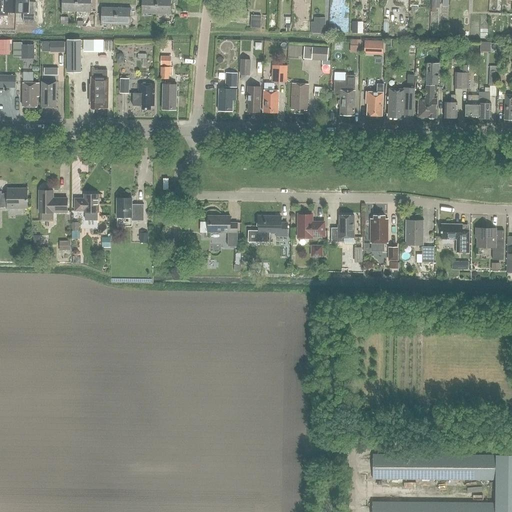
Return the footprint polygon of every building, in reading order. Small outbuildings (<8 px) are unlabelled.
[(0,0),(0,16),(9,16),(9,12),(16,12),(16,0),(4,0),(5,1),(0,0)] [(16,0),(16,12),(23,13),(23,22),(35,22),(36,2),(29,2),(28,0),(16,0)] [(61,0),(62,11),(76,12),(76,0),(61,0)] [(76,0),(76,12),(91,12),(91,0),(76,0)] [(141,0),(142,14),(156,14),(156,0),(141,0)] [(156,0),(156,14),(171,14),(171,0),(156,0)] [(115,30),(116,25),(116,8),(102,7),(101,25),(110,25),(109,30),(115,30)] [(116,8),(116,25),(130,25),(130,21),(131,16),(131,8),(116,8)] [(251,16),(250,28),(261,29),(261,16),(251,16)] [(312,22),(311,34),(325,34),(326,23),(312,22)] [(353,24),(353,34),(364,34),(364,24),(353,24)] [(0,55),(10,55),(10,40),(0,40),(0,55)] [(67,40),(67,72),(80,72),(81,40),(67,40)] [(94,52),(94,40),(84,40),(84,52),(94,52)] [(366,41),(365,55),(374,55),(375,41),(366,41)] [(51,53),(64,53),(64,42),(51,42),(51,53)] [(14,57),(22,57),(22,45),(22,43),(14,43),(14,57)] [(35,45),(22,45),(22,57),(22,59),(35,59),(35,45)] [(311,47),(310,59),(323,60),(326,60),(327,48),(311,47)] [(117,54),(116,59),(117,62),(120,63),(123,62),(125,57),(123,53),(119,53),(117,54)] [(171,66),(171,56),(161,56),(160,65),(171,66)] [(250,75),(251,60),(241,59),(240,75),(250,75)] [(428,63),(427,85),(435,85),(440,85),(440,72),(444,72),(445,62),(439,62),(439,63),(428,63)] [(322,67),(322,68),(322,70),(323,72),(324,74),(330,74),(330,65),(323,64),(322,65),(322,67)] [(287,82),(287,66),(284,66),(275,66),(272,65),(271,82),(287,82)] [(468,73),(468,66),(463,66),(463,73),(456,72),(455,89),(468,89),(469,73),(468,73)] [(173,68),(169,68),(161,68),(161,79),(169,79),(169,75),(172,75),(173,68)] [(237,87),(237,73),(225,73),(225,87),(237,87)] [(0,88),(16,88),(16,76),(0,75),(0,88)] [(355,91),(355,76),(345,76),(345,81),(334,81),(334,94),(341,94),(340,100),(339,100),(338,101),(338,104),(339,104),(339,105),(340,105),(340,115),(354,116),(354,104),(355,91)] [(91,84),(88,83),(88,97),(91,97),(91,108),(99,108),(107,108),(108,78),(91,78),(91,84)] [(128,93),(128,79),(120,79),(119,93),(128,93)] [(163,81),(162,110),(176,110),(177,84),(166,84),(166,81),(163,81)] [(42,107),(49,108),(56,108),(57,82),(43,82),(42,107)] [(23,83),(23,107),(37,107),(37,97),(39,97),(39,83),(23,83)] [(293,83),(291,109),(295,110),(295,113),(304,113),(304,110),(307,110),(309,84),(293,83)] [(133,94),(133,106),(142,106),(142,109),(151,109),(151,106),(154,106),(155,84),(139,84),(139,94),(133,94)] [(382,116),(383,93),(384,85),(377,84),(377,93),(367,92),(366,104),(368,104),(368,115),(370,115),(371,117),(374,117),(375,116),(382,116)] [(419,98),(418,118),(429,118),(431,120),(433,120),(435,119),(436,119),(437,102),(434,102),(435,86),(427,85),(426,98),(419,98)] [(246,95),(246,100),(247,100),(249,100),(248,112),(260,112),(261,87),(248,86),(247,95),(246,95)] [(315,87),(314,96),(319,96),(319,92),(323,92),(323,88),(315,87)] [(219,88),(219,111),(232,111),(233,100),(236,100),(236,89),(219,88)] [(390,89),(389,118),(404,119),(404,115),(413,115),(415,88),(405,88),(404,89),(390,89)] [(480,103),(479,118),(479,119),(491,120),(492,103),(489,103),(490,88),(485,88),(485,93),(479,92),(479,103),(480,103)] [(511,95),(506,96),(506,90),(500,90),(500,100),(505,100),(504,120),(511,120),(511,95)] [(264,91),(263,113),(278,113),(279,91),(264,91)] [(446,102),(445,118),(457,118),(458,103),(456,102),(456,95),(451,95),(451,102),(446,102)] [(480,103),(479,103),(472,103),(472,95),(468,95),(467,103),(466,103),(465,117),(479,118),(480,103)] [(8,209),(27,209),(27,189),(7,189),(7,195),(2,196),(1,192),(0,191),(0,208),(8,207),(8,209)] [(53,199),(53,191),(39,191),(39,213),(40,213),(40,221),(53,221),(53,213),(67,213),(67,199),(53,199)] [(75,199),(75,211),(85,211),(85,218),(96,219),(96,217),(98,217),(98,195),(85,195),(85,199),(75,199)] [(144,221),(144,205),(132,205),(132,199),(117,199),(117,218),(131,218),(131,221),(144,221)] [(312,237),(324,237),(324,223),(312,223),(312,215),(298,215),(298,239),(312,239),(312,237)] [(230,223),(230,216),(208,216),(208,221),(200,221),(200,233),(228,233),(228,236),(228,248),(237,248),(237,236),(237,223),(230,223)] [(354,216),(339,216),(339,228),(331,228),(331,242),(344,242),(345,238),(354,238),(354,216)] [(385,216),(374,216),(374,219),(371,219),(371,244),(388,244),(388,219),(385,219),(385,216)] [(249,231),(249,243),(271,243),(271,233),(276,233),(276,237),(287,237),(287,223),(281,223),(281,217),(259,217),(259,231),(249,231)] [(423,221),(407,221),(406,245),(423,245),(423,221)] [(462,235),(462,225),(441,225),(441,239),(457,239),(457,253),(469,253),(469,235),(462,235)] [(496,231),(496,229),(476,229),(476,238),(477,238),(477,247),(493,248),(493,260),(504,260),(504,241),(496,241),(496,231)] [(140,232),(140,242),(148,242),(148,232),(140,232)] [(60,251),(62,251),(71,251),(71,241),(59,241),(60,251)] [(312,256),(323,256),(323,244),(312,244),(312,256)] [(389,260),(399,260),(399,246),(389,246),(389,260)] [(422,247),(422,250),(422,263),(434,263),(434,247),(422,247)] [(468,270),(468,261),(452,261),(452,270),(468,270)] [(511,511),(511,455),(496,455),(496,456),(373,455),(373,468),(373,479),(473,480),(495,480),(495,503),(373,503),(372,511),(511,511)]
